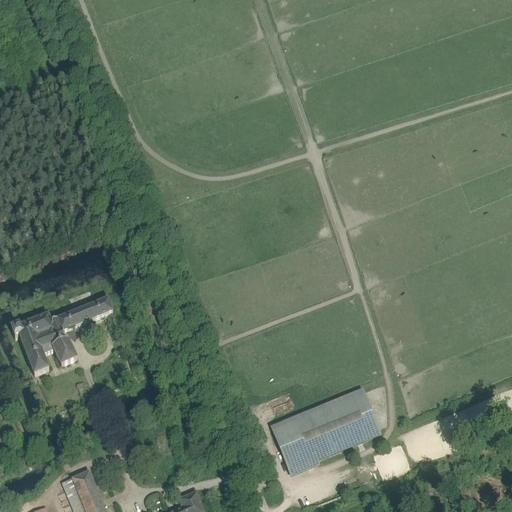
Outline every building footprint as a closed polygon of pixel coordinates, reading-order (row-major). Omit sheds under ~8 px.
[(48,318),(12,333),(15,342),(20,340),(33,375),(35,379),(49,373),(44,359),(54,355),(62,370),(77,363),(68,345),(67,345),(63,336),(113,315),(108,302),(51,326),(48,318)] [(362,397),(273,433),(290,475),(379,439),(362,397)] [(105,511),(90,474),(72,482),(84,511),(105,511)] [(84,511),(72,482),(64,485),(75,511),(84,511)] [(203,511),(197,495),(179,503),(182,511),(179,511),(203,511)]
